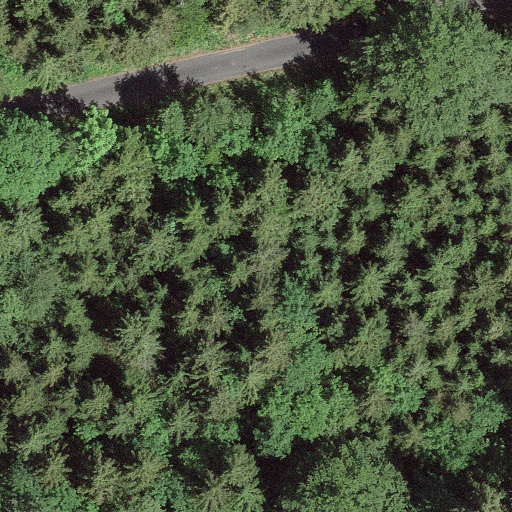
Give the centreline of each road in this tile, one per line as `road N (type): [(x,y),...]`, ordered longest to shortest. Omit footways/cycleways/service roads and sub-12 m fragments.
road 1 (track): [(511,1),(0,127)]
road 2 (track): [(511,423),(360,511)]
